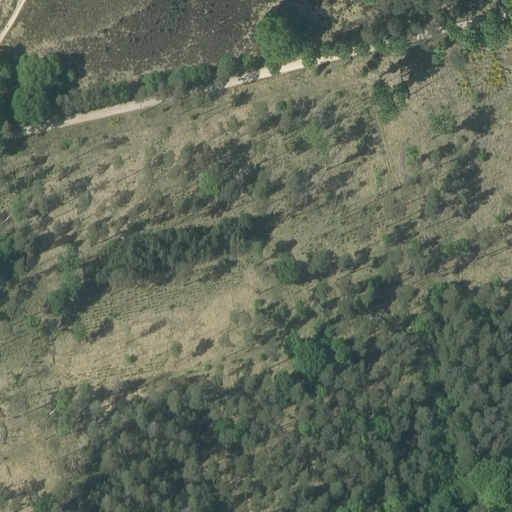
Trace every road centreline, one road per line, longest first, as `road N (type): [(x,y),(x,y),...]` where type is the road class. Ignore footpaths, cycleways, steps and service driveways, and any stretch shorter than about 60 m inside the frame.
road 1 (unknown): [(511,11),(0,133)]
road 2 (track): [(511,19),(0,140)]
